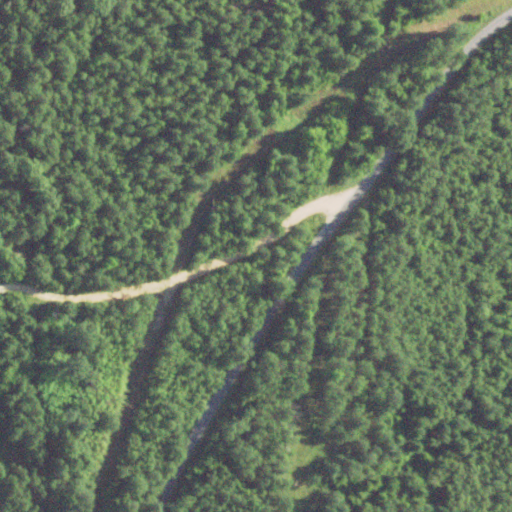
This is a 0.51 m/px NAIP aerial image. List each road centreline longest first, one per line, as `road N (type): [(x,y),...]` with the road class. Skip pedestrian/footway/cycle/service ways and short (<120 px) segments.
road 1 (residential): [(157,511),(364,150),(511,0)]
road 2 (residential): [(332,207),(281,235),(177,331),(0,351)]
